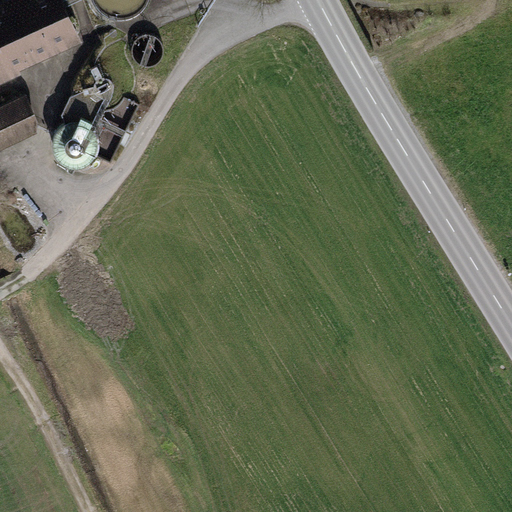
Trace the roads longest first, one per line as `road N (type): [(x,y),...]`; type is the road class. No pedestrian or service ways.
road 1 (tertiary): [(511,326),(319,0)]
road 2 (track): [(91,511),(0,326)]
